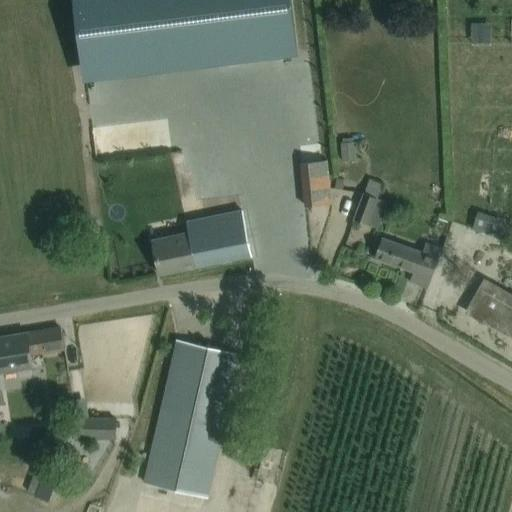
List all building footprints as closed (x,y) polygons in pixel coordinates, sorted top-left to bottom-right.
[(290,0),(73,0),(82,65),(222,48),(224,63),(225,63),(297,54),(290,0)] [(196,184),(253,173),(243,119),(186,130),(196,184)] [(326,160),(300,163),(305,207),(331,204),(326,160)] [(375,198),(363,194),(353,220),(365,225),(375,198)] [(160,275),(251,256),(242,211),(186,222),(188,233),(152,241),(160,275)] [(476,216),(472,229),(497,237),(501,224),(476,216)] [(425,243),(424,247),(422,253),(382,238),(375,258),(413,273),(409,282),(426,288),(433,270),(441,248),(425,243)] [(511,296),(485,281),(477,295),(467,312),(479,319),(480,318),(511,335),(511,296)] [(64,349),(64,348),(60,329),(0,338),(0,371),(31,367),(29,355),(64,349)] [(177,340),(173,360),(154,445),(145,484),(206,498),(215,459),(239,354),(177,340)] [(133,398),(102,397),(103,380),(95,379),(93,418),(132,419),(133,398)] [(75,419),(74,438),(114,439),(114,420),(75,419)] [(56,452),(48,474),(65,480),(72,458),(56,452)]
